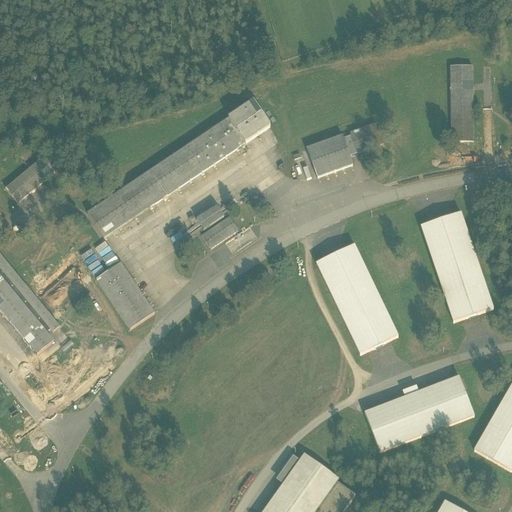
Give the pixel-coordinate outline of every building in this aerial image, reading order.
[(472,68),(450,68),(451,144),(473,144),(472,68)] [(270,128),(254,103),(134,184),(151,209),(270,128)] [(376,125),(350,135),(351,137),(343,140),(350,157),(383,145),(376,125)] [(342,137),(307,150),(317,179),(353,166),(350,157),(343,140),(342,137)] [(44,159),(6,191),(18,205),(56,173),(44,159)] [(134,184),(87,216),(104,240),(151,209),(134,184)] [(217,208),(197,222),(203,232),(224,219),(217,208)] [(460,215),(421,229),(453,324),(493,311),(460,215)] [(229,219),(202,238),(210,251),(238,232),(229,219)] [(25,229),(14,226),(12,233),(24,235),(25,229)] [(397,339),(354,248),(317,266),(360,357),(397,339)] [(89,249),(79,256),(93,277),(103,270),(89,249)] [(60,328),(0,256),(0,312),(37,357),(54,343),(46,334),(50,331),(53,334),(60,328)] [(154,315),(121,265),(96,282),(130,332),(154,315)] [(70,341),(60,349),(65,354),(74,346),(70,341)] [(459,379),(365,415),(380,454),(474,418),(459,379)] [(511,387),(475,453),(511,473),(511,471),(511,387)] [(304,457),(265,511),(343,511),(355,497),(336,484),(338,481),(304,457)]
